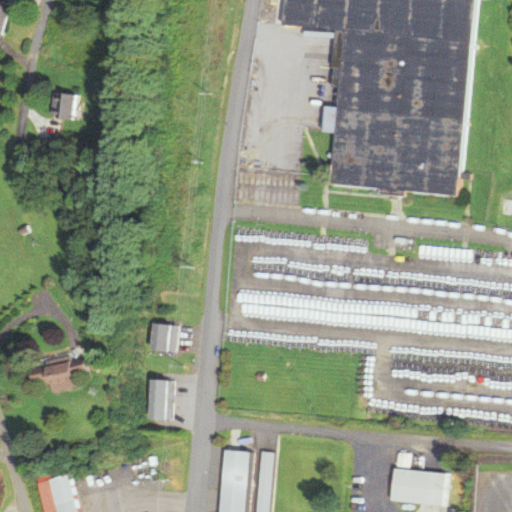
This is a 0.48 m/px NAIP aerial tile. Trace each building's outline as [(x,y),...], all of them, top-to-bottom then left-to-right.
[(474,0),(284,0),(283,25),(342,30),(330,187),(459,197),(474,0)] [(10,5),(0,2),(0,33),(2,34),(10,5)] [(52,118),(75,117),(73,93),(50,94),(52,118)] [(180,325),(154,323),(152,350),(177,352),(180,325)] [(73,387),(71,375),(86,372),(82,355),(28,366),(32,384),(47,381),(49,392),(73,387)] [(174,420),(175,380),(150,380),(150,419),(174,420)] [(437,511),(442,511),(446,472),(394,469),(392,501),(419,503),(419,511),(437,511)]
